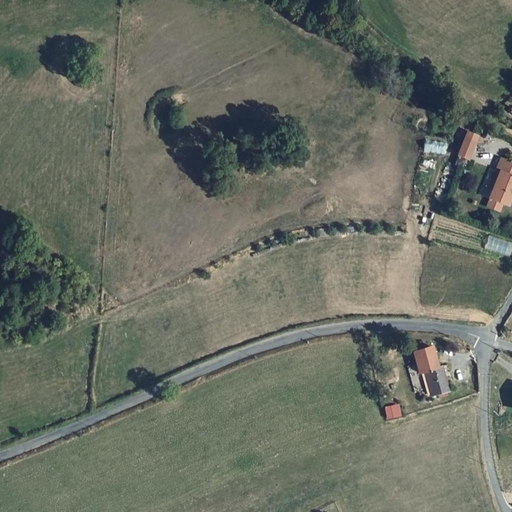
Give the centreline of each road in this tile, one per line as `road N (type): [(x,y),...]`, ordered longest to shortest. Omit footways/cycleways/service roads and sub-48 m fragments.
road 1 (tertiary): [(0,459),(295,335),(408,323),(487,341)]
road 2 (unclassified): [(487,341),(486,450),(505,511)]
